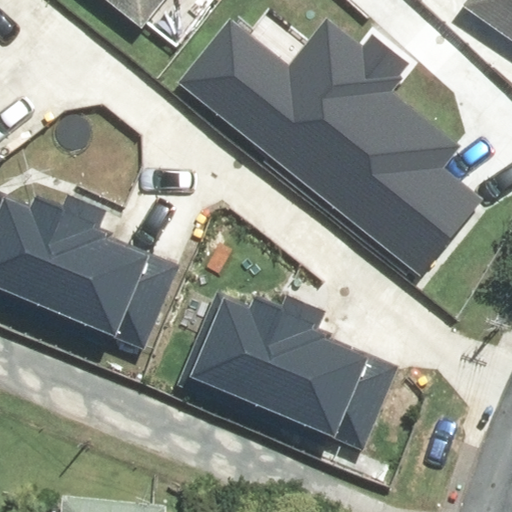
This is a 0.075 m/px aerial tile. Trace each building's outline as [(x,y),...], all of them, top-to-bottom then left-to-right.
[(51,0),(1,0),(0,2),(0,79),(57,129),(118,57),(51,0)] [(88,0),(145,43),(177,0),(88,0)] [(511,0),(469,0),(511,30),(511,0)] [(254,22),(206,85),(449,270),(489,217),(454,190),(483,153),(405,94),(428,64),(347,2),(303,59),(254,22)] [(0,146),(0,187),(20,174),(0,146)] [(0,209),(0,317),(146,369),(181,273),(0,209)] [(241,304),(204,398),(349,455),(386,361),(241,304)] [(65,490),(63,511),(183,511),(185,500),(65,490)]
